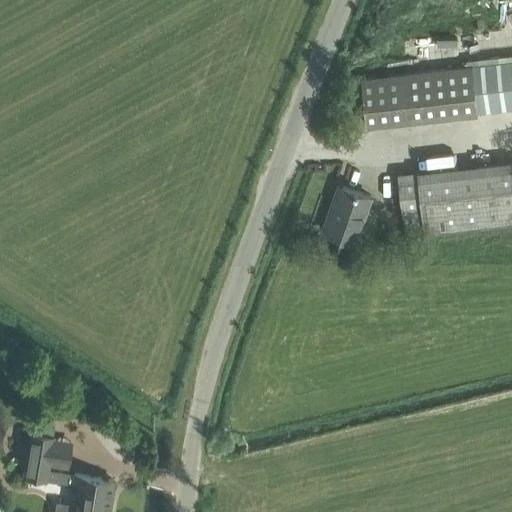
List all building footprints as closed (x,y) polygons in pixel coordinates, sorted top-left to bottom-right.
[(511,60),(362,77),(367,124),(511,108),(511,60)] [(425,232),(511,222),(511,161),(398,174),(403,214),(422,212),(425,232)] [(371,195),(362,192),(343,186),(334,214),(330,212),(324,230),(356,241),(371,195)] [(30,433),(23,476),(46,479),(48,469),(48,465),(53,436),(48,436),(45,435),(38,434),(36,434),(30,433)] [(107,511),(113,480),(48,469),(46,479),(72,483),(72,488),(80,489),(77,505),(73,504),(71,511),(107,511)]
